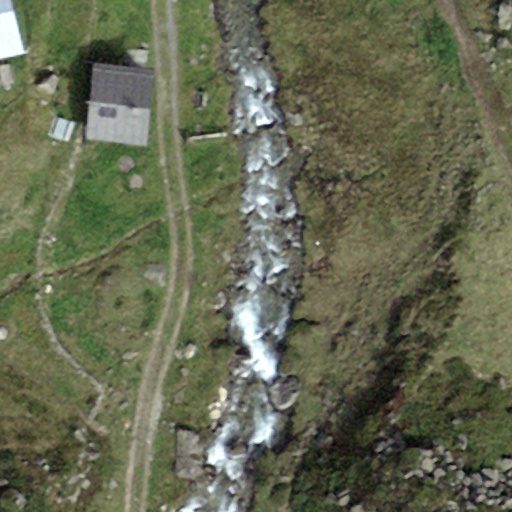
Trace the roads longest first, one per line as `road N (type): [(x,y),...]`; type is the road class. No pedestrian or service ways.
road 1 (track): [(175,0),(188,261),(142,511)]
road 2 (track): [(443,0),(511,176)]
